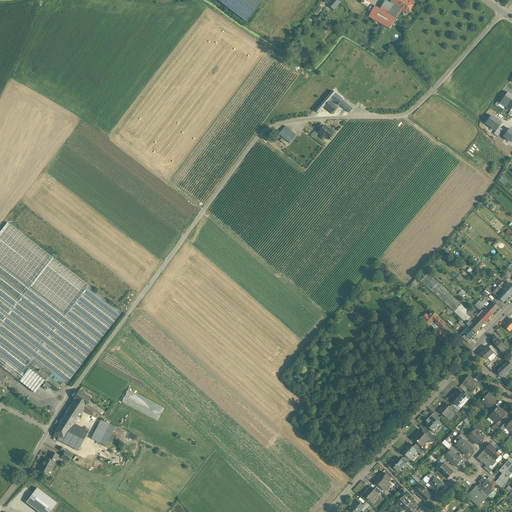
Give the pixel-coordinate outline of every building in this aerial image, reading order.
[(258,0),(219,0),(245,19),(258,0)] [(336,0),(325,0),(324,2),(325,3),(334,10),(340,3),(336,0)] [(391,0),(390,3),(401,9),(408,13),(415,3),(409,0),(391,0)] [(401,9),(390,3),(387,1),(383,7),(383,8),(390,12),(389,14),(396,18),(401,9)] [(319,6),(312,16),(315,18),(322,8),(319,6)] [(381,9),(375,6),(369,17),(390,29),(396,18),(389,14),(390,12),(383,8),(383,7),(382,7),(381,9)] [(335,93),(332,91),(315,111),(318,113),(324,106),(329,101),(331,99),(335,93)] [(500,103),(506,107),(511,98),(511,95),(508,92),(503,99),(500,103)] [(342,100),(335,93),(331,99),(338,105),(339,105),(349,113),(352,109),(342,100)] [(329,101),(324,106),(331,113),(336,107),(329,101)] [(502,123),(492,116),(486,124),(496,131),(499,127),(502,123)] [(330,131),(323,125),(318,133),(328,140),(334,132),(331,130),(330,131)] [(285,126),(278,134),(288,143),(295,135),(285,126)] [(503,130),(499,127),(496,131),(494,134),(498,137),(503,130)] [(504,185),(508,182),(502,176),(498,180),(504,185)] [(88,286),(7,223),(0,232),(0,365),(19,381),(35,393),(44,381),(45,381),(46,380),(52,372),(66,383),(122,312),(88,286)] [(432,259),(424,268),(427,270),(435,261),(432,259)] [(424,268),(416,278),(419,280),(427,270),(424,268)] [(430,290),(437,282),(428,273),(421,281),(430,290)] [(504,283),(499,279),(495,283),(499,286),(501,287),(504,283)] [(472,314),(437,282),(430,290),(434,294),(434,293),(454,312),(464,321),(464,322),(463,322),(466,325),(467,324),(474,316),(472,314)] [(501,287),(499,286),(493,292),(504,302),(510,296),(504,290),(501,287)] [(482,313),(487,309),(483,305),(481,303),(478,301),(474,306),(481,312),(482,313)] [(499,307),(493,302),(487,309),(493,314),(499,307)] [(473,313),(478,318),(480,315),(482,313),(481,312),(479,314),(473,308),(470,311),(473,313)] [(493,314),(487,309),(482,313),(480,315),(486,321),(493,314)] [(432,311),(428,316),(425,313),(421,317),(425,320),(424,320),(429,325),(430,324),(437,316),(438,316),(432,311)] [(474,316),(467,324),(467,325),(469,327),(476,321),(478,318),(473,313),(472,314),(474,316)] [(486,321),(480,315),(478,318),(484,324),(486,321)] [(445,324),(437,316),(430,324),(433,327),(434,328),(435,329),(436,330),(437,330),(440,333),(442,330),(443,331),(443,329),(442,328),(445,324)] [(484,324),(478,318),(476,321),(482,326),(484,324)] [(464,322),(461,320),(458,323),(464,328),(467,325),(467,324),(466,325),(463,322),(464,322)] [(476,321),(469,327),(475,333),(482,326),(476,321)] [(469,327),(463,334),(469,340),(475,333),(469,327)] [(443,331),(442,330),(440,333),(437,337),(445,345),(451,338),(443,331)] [(504,344),(498,337),(493,342),(502,352),(507,348),(506,347),(504,344)] [(499,353),(491,345),(489,347),(494,353),(493,353),(496,356),(499,353)] [(494,353),(489,347),(481,354),(486,360),(488,358),(491,361),(496,356),(493,353),(494,353)] [(507,363),(505,364),(504,364),(497,371),(501,377),(511,368),(511,366),(511,365),(508,362),(508,361),(507,363)] [(66,383),(52,372),(46,380),(58,389),(62,384),(65,385),(66,383)] [(479,385),(469,376),(463,384),(468,388),(472,392),(479,385)] [(464,395),(457,389),(449,398),(458,406),(466,397),(464,395)] [(158,420),(164,407),(128,390),(122,403),(158,420)] [(91,398),(79,391),(74,399),(85,406),(87,404),(91,398)] [(496,400),(489,393),(482,401),(489,408),(492,404),(496,400)] [(74,399),(58,424),(59,424),(70,430),(74,424),(83,410),(85,406),(74,399)] [(445,403),(438,410),(446,417),(453,410),(450,407),(445,403)] [(96,410),(87,404),(85,406),(83,410),(85,411),(85,412),(92,416),(96,410)] [(499,406),(490,416),(498,422),(506,413),(499,406)] [(440,424),(432,417),(425,425),(433,432),(440,424)] [(101,420),(91,438),(100,443),(109,425),(101,420)] [(70,430),(59,424),(53,437),(57,439),(78,450),(88,431),(74,424),(70,430)] [(478,431),(475,429),(472,433),(474,435),(473,435),(474,436),(471,439),(478,445),(484,437),(478,431)] [(420,430),(413,438),(422,446),(429,439),(429,438),(426,435),(420,430)] [(435,438),(429,432),(426,435),(429,438),(429,439),(432,441),(435,438)] [(462,439),(466,442),(468,440),(462,434),(459,437),(462,439)] [(462,439),(456,445),(466,455),(472,448),(466,442),(462,439)] [(451,446),(445,440),(442,443),(448,449),(451,446)] [(413,447),(409,443),(401,452),(409,459),(417,450),(413,447)] [(498,451),(490,444),(484,451),(495,461),(500,455),(503,457),(504,456),(498,451)] [(424,452),(416,445),(413,447),(417,450),(421,455),(424,452)] [(462,459),(451,450),(445,457),(456,466),(462,459)] [(495,461),(484,451),(477,458),(483,463),(487,465),(488,467),(491,464),(492,466),(496,461),(495,461)] [(72,455),(65,452),(62,458),(68,461),(72,455)] [(50,455),(48,459),(46,458),(42,466),(41,466),(39,469),(40,470),(43,472),(45,471),(49,473),(54,463),(57,459),(50,455)] [(401,460),(397,457),(394,460),(391,465),(397,471),(404,464),(404,463),(401,460)] [(511,462),(509,460),(500,470),(503,473),(499,478),(500,478),(505,483),(510,478),(508,476),(511,471),(511,462)] [(444,465),(438,471),(447,479),(453,472),(448,467),(444,464),(444,465)] [(390,479),(383,472),(375,481),(376,483),(384,489),(385,491),(390,485),(387,482),(390,479)] [(443,484),(434,476),(431,480),(428,483),(431,486),(437,491),(443,484)] [(486,481),(483,478),(479,482),(481,484),(478,487),(488,496),(491,493),(490,491),(492,488),(491,487),(493,485),(493,484),(492,484),(487,480),(486,481)] [(505,483),(500,478),(496,483),(501,487),(505,483)] [(384,489),(376,483),(374,485),(377,487),(381,492),(384,489)] [(375,490),(370,486),(363,495),(370,502),(371,501),(370,500),(373,497),(374,498),(378,494),(379,494),(375,490)] [(424,487),(422,486),(416,493),(426,502),(432,495),(424,487)] [(488,496),(478,487),(477,486),(469,494),(467,496),(468,497),(479,507),(488,496)] [(26,503),(39,511),(50,511),(58,502),(37,488),(26,503)] [(412,502),(405,495),(395,505),(402,511),(412,502)] [(358,500),(349,510),(351,511),(359,511),(365,507),(358,500)] [(402,511),(401,511),(413,511),(415,510),(417,508),(412,502),(402,511)]
